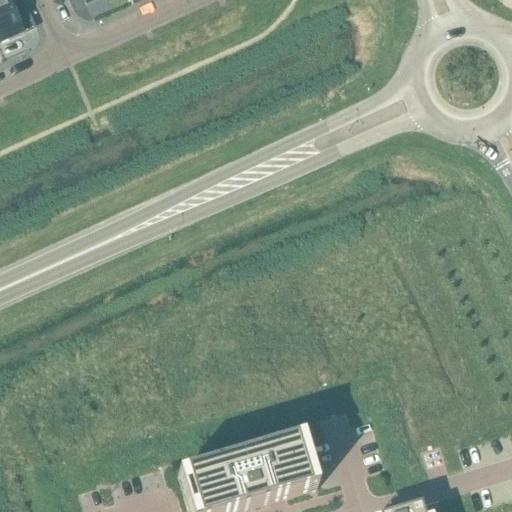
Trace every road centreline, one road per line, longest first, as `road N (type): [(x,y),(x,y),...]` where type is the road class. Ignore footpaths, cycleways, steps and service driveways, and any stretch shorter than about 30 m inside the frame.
road 1 (tertiary): [(414,64),(400,88),(377,103),(144,215),(94,249)]
road 2 (tertiary): [(94,249),(151,233),(391,129),(439,125)]
road 3 (residential): [(64,55),(190,0)]
